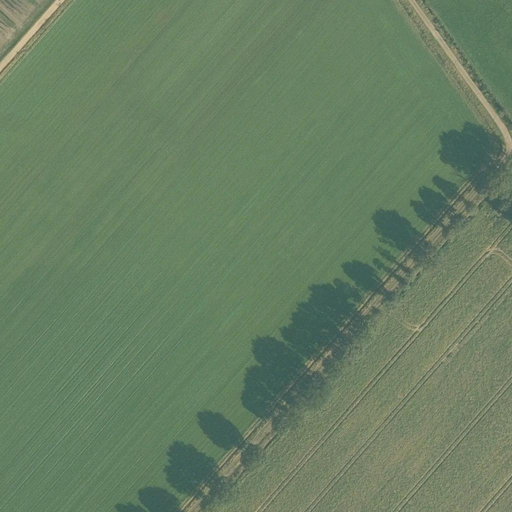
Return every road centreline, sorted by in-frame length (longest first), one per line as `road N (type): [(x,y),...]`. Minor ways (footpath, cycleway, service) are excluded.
road 1 (track): [(511,155),(198,511)]
road 2 (track): [(410,0),(511,144)]
